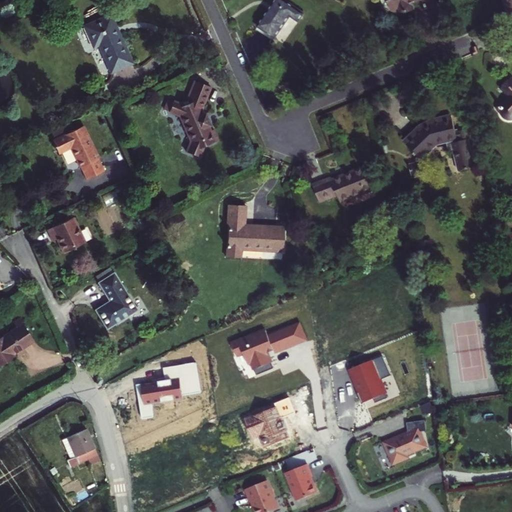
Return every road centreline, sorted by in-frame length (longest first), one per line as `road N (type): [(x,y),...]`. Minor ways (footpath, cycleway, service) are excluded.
road 1 (residential): [(209,0),(265,122),(454,45),(480,43)]
road 2 (residential): [(81,388),(77,358),(30,259)]
road 3 (tertiary): [(81,388),(99,405),(124,511)]
